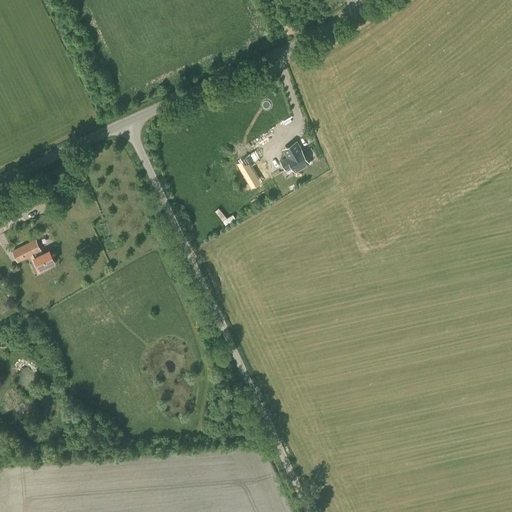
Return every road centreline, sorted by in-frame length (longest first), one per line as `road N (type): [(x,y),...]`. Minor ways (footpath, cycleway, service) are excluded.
road 1 (unclassified): [(128,122),(308,511)]
road 2 (unclassified): [(128,122),(304,44),(365,0)]
road 3 (unclassified): [(0,181),(128,122)]
